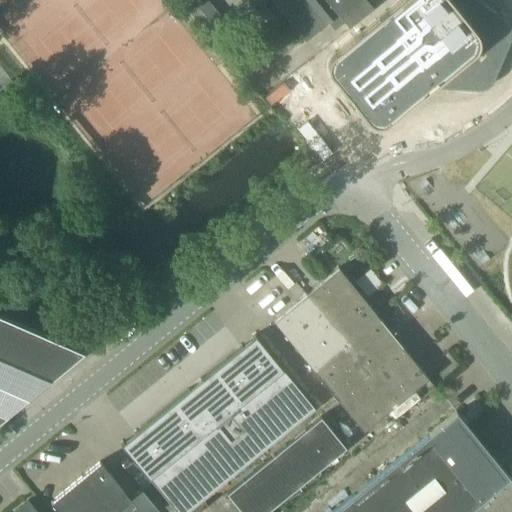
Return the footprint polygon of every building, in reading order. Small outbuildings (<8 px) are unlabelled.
[(259,0),(260,0),(273,0),(305,39),(338,13),(349,27),(373,7),(367,0),(259,0)] [(397,0),(396,1),(335,51),(335,52),(334,52),(333,53),(332,54),(331,55),(331,56),(330,56),(330,57),(329,58),(329,59),(328,60),(328,61),(328,62),(328,63),(327,64),(327,65),(327,66),(327,67),(328,68),(328,69),(328,70),(328,71),(329,72),(329,73),(330,74),(330,75),(331,75),(365,117),(366,118),(367,119),(368,120),(369,121),(370,121),(370,122),(371,122),(372,122),(372,123),(373,123),(374,123),(375,123),(375,124),(376,124),(377,124),(378,124),(379,124),(380,124),(381,124),(382,124),(382,123),(383,123),(384,123),(385,123),(385,122),(386,122),(387,122),(387,121),(388,121),(389,120),(390,120),(390,119),(427,89),(427,88),(428,88),(429,87),(430,87),(431,87),(431,86),(432,86),(478,90),(479,89),(480,89),(481,89),(482,89),(483,89),(484,89),(484,88),(485,88),(486,88),(486,87),(487,87),(488,86),(489,86),(489,85),(490,84),(491,84),(491,83),(492,82),(492,81),(493,81),(493,80),(494,79),(511,40),(511,39),(511,38),(511,37),(511,36),(511,35),(511,30),(511,29),(511,28),(511,27),(511,26),(510,25),(510,24),(509,23),(509,22),(508,22),(508,21),(507,21),(507,20),(506,20),(506,19),(505,19),(504,18),(485,6),(484,5),(483,5),(482,4),(481,3),(480,3),(479,2),(479,1),(478,1),(477,0),(397,0)] [(306,292),(344,340),(377,313),(339,266),(306,292)] [(372,269),(357,281),(365,291),(368,295),(369,296),(384,284),(372,269)] [(312,366),(344,340),(306,292),(273,319),(312,366)] [(0,417),(33,390),(84,349),(0,312),(0,417)] [(337,398),(403,345),(377,313),(344,340),(312,366),(337,398)] [(178,511),(185,511),(315,407),(255,334),(136,431),(122,443),(178,511)] [(403,345),(337,398),(363,429),(428,377),(403,345)] [(463,511),(508,475),(506,472),(466,424),(459,415),(455,410),(330,511),(463,511)] [(243,511),(264,511),(346,446),(320,415),(226,491),(243,511)] [(101,460),(51,500),(60,511),(153,511),(158,508),(142,488),(131,497),(101,460)] [(39,511),(29,499),(12,511),(39,511)]
